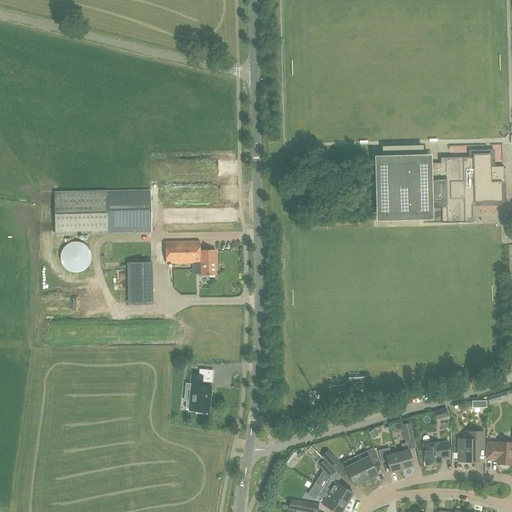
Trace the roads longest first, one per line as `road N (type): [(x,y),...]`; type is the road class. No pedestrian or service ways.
road 1 (tertiary): [(249,455),(260,356),(254,76)]
road 2 (residential): [(249,455),(511,379)]
road 3 (unclassified): [(254,76),(0,12)]
road 4 (residential): [(511,481),(445,476),(384,494)]
road 5 (residential): [(384,494),(450,493),(510,508)]
